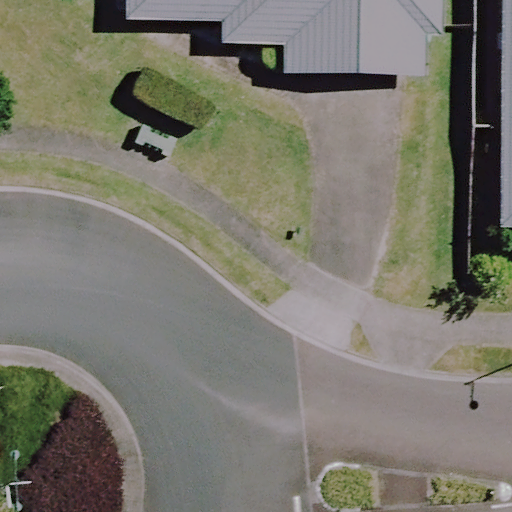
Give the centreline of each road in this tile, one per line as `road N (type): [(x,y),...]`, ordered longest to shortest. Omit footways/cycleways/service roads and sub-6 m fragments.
road 1 (residential): [(0,280),(45,281),(113,306),(168,353),(204,415),(217,486)]
road 2 (residential): [(217,486),(511,479)]
